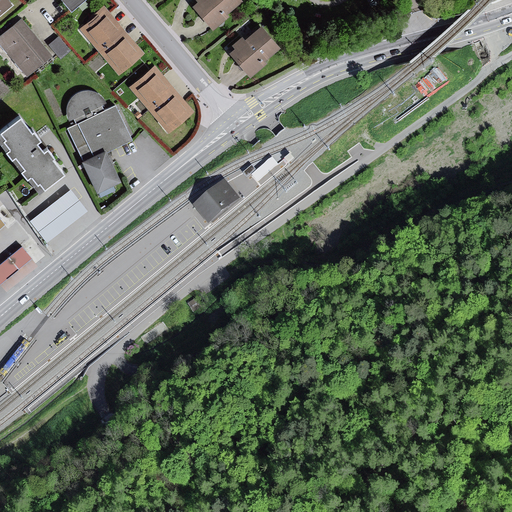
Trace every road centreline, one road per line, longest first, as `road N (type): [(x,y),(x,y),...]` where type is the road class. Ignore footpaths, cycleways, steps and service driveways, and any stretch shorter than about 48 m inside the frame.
road 1 (unclassified): [(487,71),(220,264),(110,356),(97,386),(108,418)]
road 2 (tertiary): [(186,162),(0,317)]
road 3 (tertiary): [(511,14),(312,76)]
road 4 (residential): [(130,0),(230,120)]
